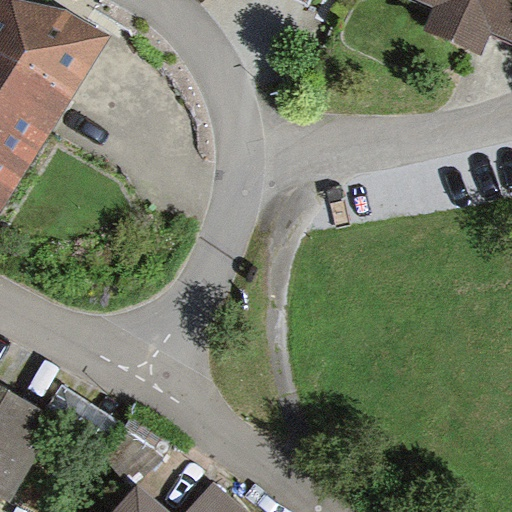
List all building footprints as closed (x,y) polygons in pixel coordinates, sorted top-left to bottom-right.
[(489,33),(511,43),(511,0),(417,0),(433,7),(425,25),(480,51),(489,33)] [(0,204),(105,37),(58,8),(0,3),(0,204)] [(51,412),(100,444),(116,419),(67,387),(51,412)] [(0,496),(9,502),(56,420),(0,388),(0,496)] [(169,511),(140,487),(117,511),(243,511),(211,483),(185,511),(169,511)]
